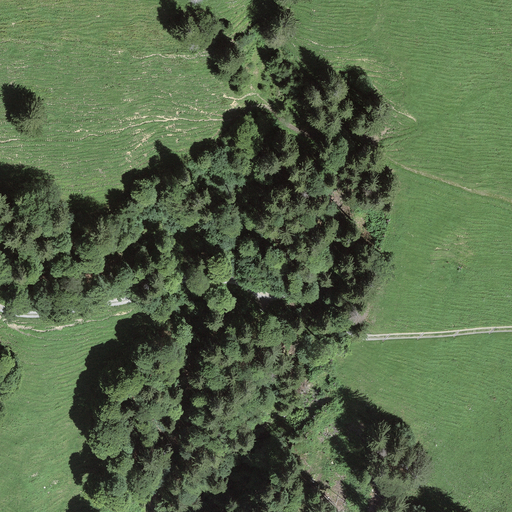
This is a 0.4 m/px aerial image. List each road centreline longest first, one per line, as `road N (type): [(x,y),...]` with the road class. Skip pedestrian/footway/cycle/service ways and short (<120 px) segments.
road 1 (track): [(511,328),(365,337),(349,332),(330,293),(318,287),(268,297),(231,279),(176,280),(64,311),(0,307)]
road 2 (track): [(247,109),(271,109),(314,136),(347,124),(394,163),(511,201)]
